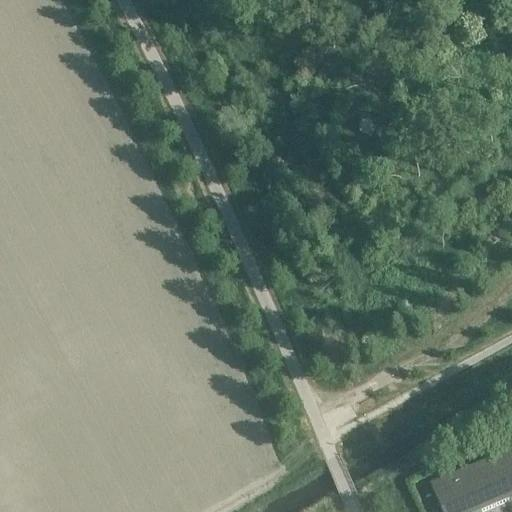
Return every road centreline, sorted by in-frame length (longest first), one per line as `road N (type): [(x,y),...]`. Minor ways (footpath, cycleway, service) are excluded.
road 1 (unclassified): [(355,511),(174,95),(123,0)]
road 2 (track): [(312,415),(489,312),(511,285)]
